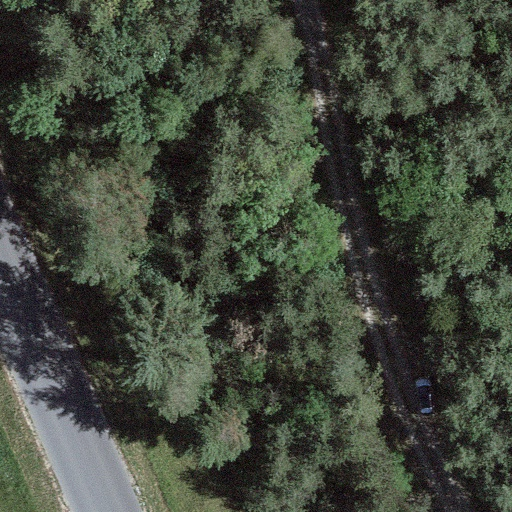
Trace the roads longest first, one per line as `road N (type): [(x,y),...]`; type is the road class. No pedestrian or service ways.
road 1 (track): [(300,0),(361,247),(428,442),(465,511)]
road 2 (tertiary): [(103,511),(0,271)]
